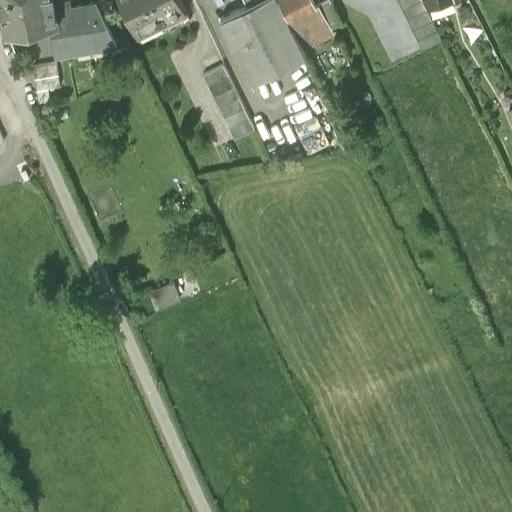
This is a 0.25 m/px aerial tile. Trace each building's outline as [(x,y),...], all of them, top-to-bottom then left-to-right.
[(0,0),(0,10),(5,28),(49,21),(57,20),(53,0),(0,0)] [(70,0),(53,0),(57,20),(49,21),(54,53),(116,43),(95,0),(93,0),(71,3),(70,0)] [(185,6),(181,0),(123,0),(137,29),(185,6)] [(220,15),(251,79),(306,53),(298,36),(280,0),(251,0),(246,2),(220,15)] [(280,0),(298,36),(326,23),(315,1),(316,0),(280,0)] [(316,0),(315,1),(326,23),(339,16),(330,0),(316,0)] [(423,0),(398,0),(423,47),(442,38),(427,7),(423,0)] [(56,59),(33,62),(38,98),(50,96),(48,85),(60,83),(56,59)] [(255,126),(223,62),(202,72),(234,136),(255,126)] [(294,124),(309,155),(331,145),(316,113),(294,124)] [(173,279),(151,287),(158,306),(179,298),(173,279)]
